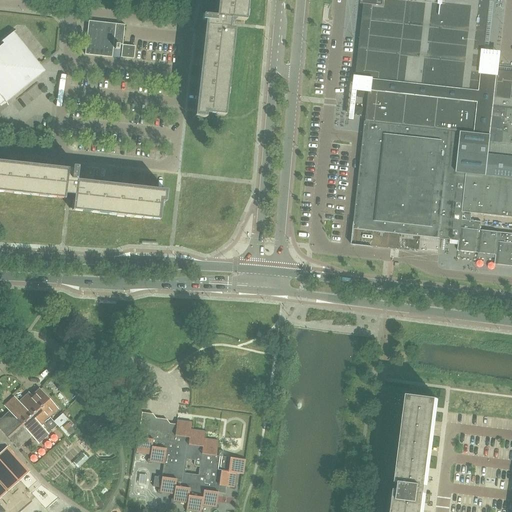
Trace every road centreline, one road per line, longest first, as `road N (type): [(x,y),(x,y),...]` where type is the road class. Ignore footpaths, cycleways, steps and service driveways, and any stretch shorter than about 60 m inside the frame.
road 1 (secondary): [(0,277),(265,291)]
road 2 (residential): [(58,156),(175,168),(189,22)]
road 3 (secondary): [(257,270),(0,257)]
road 4 (secondary): [(265,291),(511,322)]
road 5 (secondary): [(511,302),(278,272)]
road 6 (tertiary): [(275,61),(257,270)]
road 7 (tertiary): [(278,272),(294,75)]
road 8 (residential): [(58,156),(73,11)]
road 9 (residential): [(511,437),(451,430),(441,511)]
